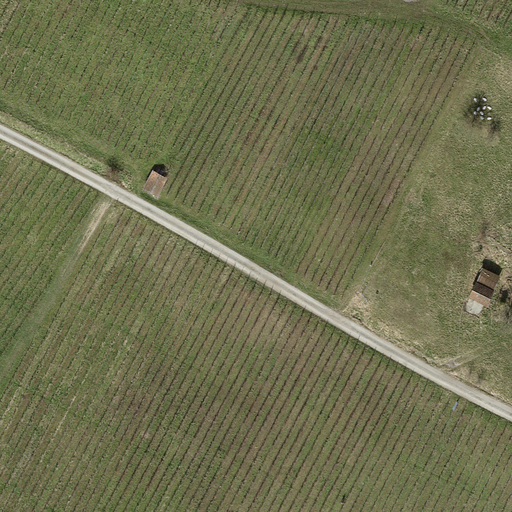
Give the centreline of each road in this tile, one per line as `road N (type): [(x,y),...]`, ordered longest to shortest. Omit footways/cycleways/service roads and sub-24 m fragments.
road 1 (track): [(511,412),(423,370),(0,131)]
road 2 (track): [(218,0),(399,16),(511,58)]
road 3 (track): [(0,369),(110,188)]
